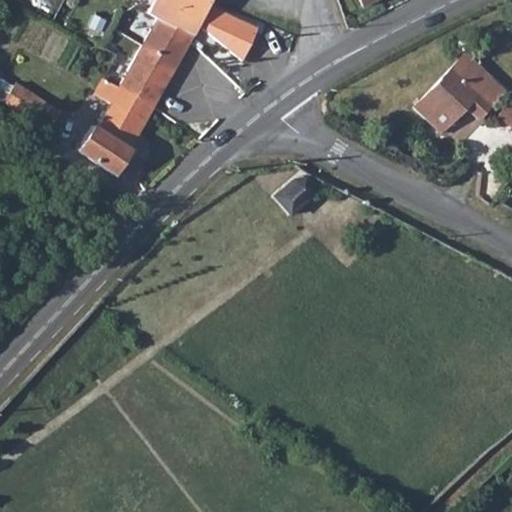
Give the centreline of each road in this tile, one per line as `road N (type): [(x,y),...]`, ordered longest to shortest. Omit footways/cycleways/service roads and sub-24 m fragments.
road 1 (tertiary): [(0,373),(218,146),(264,111)]
road 2 (residential): [(264,111),(511,246)]
road 3 (tertiary): [(264,111),(455,0)]
